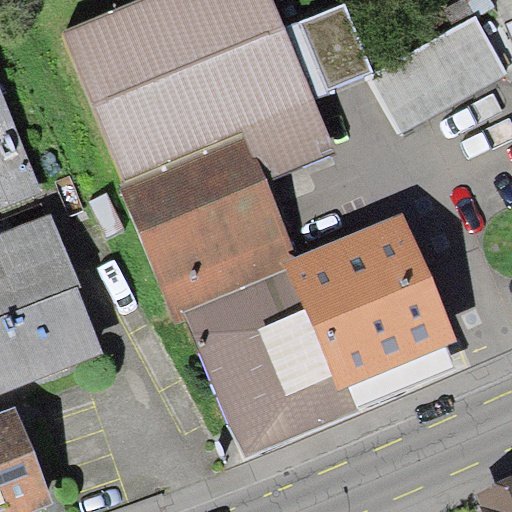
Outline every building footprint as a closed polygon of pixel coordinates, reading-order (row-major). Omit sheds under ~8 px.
[(311,100),(285,35),(270,0),(172,0),(65,43),(173,312),(184,307),(243,453),(347,412),(338,390),(449,345),(398,220),(296,261),(263,180),(332,153),(311,100)] [(475,18),(364,80),(395,135),(506,73),(475,18)] [(0,398),(104,358),(49,221),(0,239),(0,208),(39,193),(0,94),(0,398)] [(0,410),(0,511),(37,511),(55,505),(15,404),(0,410)] [(511,511),(511,481),(483,493),(490,511),(511,511)]
